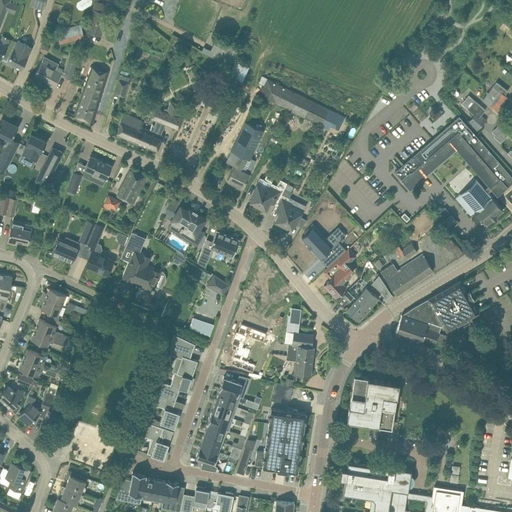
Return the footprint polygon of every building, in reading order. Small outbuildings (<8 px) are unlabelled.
[(9,0),(0,0),(0,13),(4,15),(9,0)] [(30,0),(29,6),(43,10),(46,1),(47,1),(47,0),(30,0)] [(101,36),(108,13),(92,9),(86,32),(101,36)] [(60,43),(84,37),(81,23),(56,30),(60,43)] [(0,40),(0,57),(0,58),(7,46),(6,46),(10,39),(3,35),(0,40)] [(229,65),(236,53),(239,46),(218,35),(210,50),(203,47),(201,51),(208,55),(229,65)] [(18,39),(7,61),(21,69),(27,57),(26,56),(31,47),(18,39)] [(69,55),(62,76),(71,79),(79,58),(69,55)] [(228,78),(241,84),(248,67),(235,61),(228,78)] [(53,69),(41,63),(34,76),(53,86),(61,70),(54,67),(53,69)] [(107,72),(92,66),(74,115),(92,122),(96,113),(107,72)] [(113,93),(125,96),(129,83),(128,83),(129,78),(118,75),(117,79),(117,80),(113,93)] [(304,117),(312,101),(267,78),(259,95),(276,103),(304,117)] [(497,111),(508,97),(493,86),(482,99),(497,111)] [(487,120),(481,114),(485,110),(469,95),(461,104),(473,116),(468,122),(477,130),(487,120)] [(152,124),(150,129),(139,125),(136,133),(137,134),(134,142),(156,151),(162,137),(160,137),(165,124),(176,129),(182,115),(178,113),(181,105),(170,101),(167,109),(164,108),(164,110),(156,107),(151,119),(156,121),(154,125),(152,124)] [(329,109),(312,101),(304,117),(320,125),(329,109)] [(337,132),(344,117),(329,109),(320,125),(328,130),(329,128),(337,132)] [(116,135),(134,142),(137,134),(136,133),(139,125),(141,121),(124,114),(116,135)] [(394,172),(410,190),(456,149),(488,186),(491,190),(496,196),(511,181),(511,174),(460,119),(462,118),(459,115),(394,172)] [(0,141),(7,145),(10,138),(11,138),(12,135),(17,126),(1,118),(0,121),(0,141)] [(245,121),(235,142),(252,151),(263,130),(262,129),(245,121)] [(39,123),(36,128),(50,136),(53,130),(39,123)] [(498,124),(491,132),(494,135),(493,136),(500,143),(508,134),(498,124)] [(272,136),(267,146),(274,150),(280,140),(279,139),(281,135),(275,131),(273,136),(272,136)] [(26,145),(22,153),(36,160),(40,152),(41,152),(47,141),(31,133),(25,145),(26,145)] [(7,155),(0,168),(4,171),(19,142),(11,138),(10,138),(7,145),(3,153),(7,155)] [(249,159),(252,151),(235,142),(226,161),(234,165),(227,179),(233,181),(231,185),(240,189),(242,186),(243,186),(250,173),(249,173),(252,166),(243,162),(245,157),(249,159)] [(370,149),(376,156),(383,150),(377,143),(370,149)] [(90,155),(83,169),(105,179),(112,165),(90,155)] [(47,156),(36,179),(46,185),(58,161),(47,156)] [(117,195),(133,203),(146,177),(130,169),(117,195)] [(75,192),(82,173),(74,171),(67,190),(75,192)] [(278,199),(281,194),(287,183),(280,179),(276,185),(272,183),(260,176),(256,184),(257,185),(250,198),(252,202),(265,209),(272,196),(278,199),(275,204),(276,205),(278,199)] [(476,180),(456,198),(466,209),(470,206),(486,224),(503,210),(487,193),(491,190),(488,186),(484,189),(476,180)] [(0,212),(6,214),(10,197),(1,195),(2,193),(0,192),(0,198),(1,199),(0,205),(0,212)] [(278,199),(276,205),(282,208),(276,221),(289,227),(293,226),(300,212),(289,207),(293,200),(281,194),(278,199)] [(116,210),(120,201),(109,196),(104,207),(110,210),(111,208),(116,210)] [(18,199),(10,197),(6,214),(14,215),(18,199)] [(172,221),(167,228),(184,238),(197,246),(205,232),(198,228),(204,218),(196,213),(197,211),(192,208),(191,210),(189,209),(188,211),(181,206),(172,221)] [(441,223),(446,229),(456,220),(451,214),(441,223)] [(24,223),(12,220),(7,242),(16,244),(17,241),(28,243),(31,229),(23,227),(24,223)] [(87,243),(95,223),(88,220),(79,240),(87,243)] [(103,226),(95,223),(87,243),(94,246),(103,226)] [(429,231),(442,245),(449,238),(436,225),(429,231)] [(309,233),(304,237),(322,256),(334,245),(328,239),(324,242),(310,227),(307,231),(309,233)] [(239,239),(216,230),(212,241),(206,239),(201,251),(211,255),(213,248),(232,256),(239,239)] [(117,232),(115,242),(125,243),(127,234),(117,232)] [(161,270),(151,266),(150,268),(144,265),(149,254),(139,250),(145,237),(131,232),(120,258),(131,262),(124,279),(133,282),(134,280),(138,281),(137,284),(143,286),(144,284),(151,287),(150,289),(153,290),(155,285),(160,287),(161,286),(163,284),(164,283),(165,280),(165,279),(165,277),(165,274),(160,273),(161,270)] [(52,253),(72,262),(81,242),(65,235),(64,240),(59,238),(52,253)] [(444,245),(448,250),(455,244),(451,239),(444,245)] [(417,252),(411,242),(401,249),(398,245),(383,256),(387,261),(398,254),(400,257),(404,254),(407,259),(417,252)] [(452,248),(458,255),(463,252),(456,245),(452,248)] [(346,287),(342,283),(355,271),(353,270),(348,264),(356,255),(348,247),(333,262),(340,269),(324,285),(335,297),(346,287)] [(337,248),(330,255),(334,259),(341,252),(337,248)] [(113,260),(92,251),(86,265),(107,274),(113,260)] [(396,295),(433,270),(422,254),(397,270),(393,265),(392,263),(380,271),(396,295)] [(198,258),(197,263),(203,267),(206,261),(198,258)] [(373,263),(377,269),(383,265),(379,259),(373,263)] [(0,296),(7,298),(12,276),(0,273),(0,296)] [(229,284),(214,274),(208,284),(223,294),(229,284)] [(379,276),(371,284),(380,291),(385,286),(379,276)] [(412,307),(401,314),(441,326),(443,324),(443,325),(444,325),(447,330),(457,324),(459,328),(470,322),(468,318),(478,312),(471,300),(474,299),(470,290),(467,292),(460,280),(412,307)] [(44,291),(41,296),(62,305),(66,294),(49,287),(47,292),(44,291)] [(366,287),(356,299),(369,309),(379,297),(366,287)] [(342,306),(348,300),(353,296),(347,290),(342,294),(343,295),(336,302),(342,306)] [(62,305),(41,296),(39,302),(43,303),(41,308),(58,315),(62,305)] [(155,302),(153,306),(159,310),(165,300),(162,298),(158,304),(155,302)] [(369,309),(356,299),(346,310),(359,321),(369,309)] [(73,309),(73,311),(85,316),(88,309),(75,304),(73,309)] [(285,343),(287,344),(286,359),(296,361),(294,374),(310,376),(314,346),(312,346),(313,334),(298,332),(300,316),(298,316),(299,308),(289,307),(285,343)] [(441,326),(401,314),(395,331),(397,334),(421,343),(423,339),(444,346),(447,335),(439,332),(441,326)] [(39,318),(35,328),(67,341),(69,336),(54,330),(56,325),(39,318)] [(228,348),(226,354),(230,356),(227,364),(250,372),(253,364),(244,361),(248,350),(238,347),(243,336),(260,342),(263,332),(237,323),(234,333),(232,332),(226,348),(228,348)] [(67,341),(35,328),(31,338),(48,345),(49,341),(58,344),(72,350),(74,344),(67,341)] [(171,371),(174,372),(192,377),(197,360),(190,358),(195,344),(173,333),(168,353),(176,356),(171,371)] [(458,356),(473,361),(477,350),(462,345),(458,356)] [(27,347),(23,358),(43,366),(46,361),(42,359),(44,354),(27,347)] [(55,371),(47,368),(47,370),(42,368),(43,366),(23,358),(18,368),(39,376),(41,371),(57,378),(59,373),(55,372),(55,371)] [(50,363),(47,368),(55,371),(57,366),(50,363)] [(194,378),(192,377),(174,372),(170,384),(162,381),(158,393),(175,400),(179,387),(187,390),(189,385),(191,386),(194,378)] [(19,373),(16,380),(30,386),(33,379),(19,373)] [(219,389),(240,396),(237,395),(241,382),(247,385),(249,377),(239,374),(237,380),(223,376),(219,389)] [(354,375),(352,390),(354,390),(353,395),(351,395),(349,405),(346,420),(361,422),(362,421),(367,421),(366,423),(377,425),(392,428),(394,413),(392,413),(393,408),(395,408),(396,397),(397,397),(399,383),(384,380),(384,382),(381,382),(381,380),(371,378),(354,375)] [(275,382),(273,394),(291,396),(292,385),(275,382)] [(15,402),(23,394),(18,389),(15,392),(8,385),(1,392),(3,394),(0,396),(0,398),(12,409),(16,403),(15,402)] [(56,389),(49,386),(42,404),(49,407),(56,389)] [(219,390),(216,400),(237,407),(240,396),(219,389),(219,390)] [(175,400),(158,393),(156,392),(152,404),(164,408),(159,422),(174,427),(179,412),(172,409),(173,407),(175,400)] [(24,407),(25,407),(20,413),(24,416),(22,418),(29,424),(40,411),(32,403),(35,397),(29,395),(24,407)] [(212,410),(233,418),(237,407),(216,400),(212,410)] [(254,401),(252,407),(257,409),(260,402),(254,401)] [(286,410),(271,408),(270,413),(269,413),(269,414),(270,414),(269,417),(269,418),(267,431),(267,432),(267,436),(266,436),(267,436),(265,446),(265,445),(265,446),(265,450),(264,450),(264,451),(265,451),(257,450),(255,464),(263,465),(262,466),(277,469),(288,471),(288,470),(297,471),(298,466),(299,466),(298,465),(298,462),(299,462),(299,461),(299,456),(300,456),(300,455),(299,455),(300,451),(301,451),(300,451),(301,441),(302,441),(301,441),(302,437),(303,437),(303,436),(302,436),(304,423),(305,423),(304,422),(305,419),(305,418),(305,413),(290,410),(291,410),(290,410),(286,410),(287,409),(286,409),(286,410)] [(212,410),(207,423),(208,423),(227,430),(229,430),(230,426),(226,424),(229,417),(233,418),(212,410)] [(147,415),(145,421),(152,423),(153,420),(156,419),(156,418),(147,415)] [(145,421),(140,434),(152,438),(146,453),(165,459),(168,451),(166,451),(169,443),(159,440),(163,427),(152,423),(145,421)] [(208,423),(204,434),(223,441),(227,430),(208,423)] [(204,434),(200,445),(219,451),(223,441),(204,434)] [(200,445),(196,457),(216,463),(220,452),(219,451),(200,445)] [(239,462),(247,464),(252,449),(245,447),(239,462)] [(28,479),(21,476),(25,467),(12,461),(8,470),(3,468),(0,474),(0,475),(1,476),(0,478),(0,481),(0,482),(22,492),(28,479)] [(511,511),(461,504),(463,490),(434,486),(433,495),(408,491),(409,487),(410,486),(411,486),(412,485),(413,484),(413,483),(414,482),(414,481),(414,480),(414,479),(414,478),(413,477),(413,476),(412,475),(411,475),(410,474),(411,470),(388,466),(388,468),(348,461),(347,468),(341,467),(340,477),(345,478),(343,493),(372,497),(375,501),(372,511),(511,511)] [(66,476),(69,477),(66,485),(81,491),(85,480),(81,479),(82,476),(68,470),(66,476)] [(141,498),(146,474),(132,471),(128,491),(119,489),(117,498),(129,500),(130,495),(141,497),(141,498)] [(152,500),(156,479),(146,477),(146,474),(141,498),(152,500)] [(166,480),(156,479),(152,500),(162,502),(167,480),(166,480)] [(167,480),(162,502),(174,504),(179,482),(167,480)] [(66,485),(60,498),(73,503),(76,504),(81,491),(66,485)] [(194,495),(183,493),(180,509),(191,511),(193,505),(205,507),(205,506),(206,506),(207,498),(209,490),(204,489),(204,487),(196,485),(194,495)] [(213,499),(207,498),(206,506),(211,507),(215,503),(219,504),(217,511),(229,511),(233,495),(232,494),(232,492),(226,491),(226,493),(218,491),(216,497),(214,497),(213,499)] [(69,511),(73,503),(60,498),(60,500),(57,499),(53,509),(61,511),(69,511)] [(0,500),(0,511),(1,509),(1,510),(2,509),(6,511),(11,511),(14,508),(0,500)] [(276,500),(274,511),(292,511),(294,502),(276,500)] [(23,501),(20,511),(23,511),(24,511),(28,503),(23,501)]
